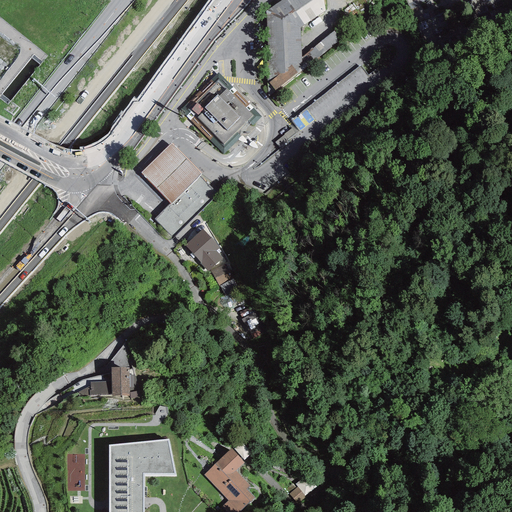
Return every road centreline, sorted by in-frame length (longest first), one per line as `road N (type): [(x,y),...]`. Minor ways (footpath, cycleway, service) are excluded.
road 1 (unclassified): [(39,511),(21,450),(35,403),(141,323),(185,310),(192,297),(169,253),(84,172)]
road 2 (motorway): [(0,215),(174,0)]
road 3 (secondary): [(84,172),(117,149),(228,0)]
road 4 (motorway): [(122,0),(0,155)]
road 5 (motorway): [(0,290),(75,207),(84,172)]
